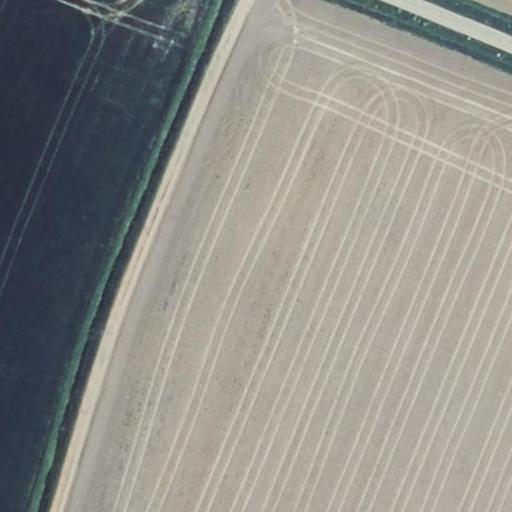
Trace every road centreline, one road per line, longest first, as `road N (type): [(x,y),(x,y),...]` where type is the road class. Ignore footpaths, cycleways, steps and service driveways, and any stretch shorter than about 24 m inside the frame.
road 1 (track): [(57,511),(126,286),(246,0)]
road 2 (unclassified): [(399,0),(511,47)]
